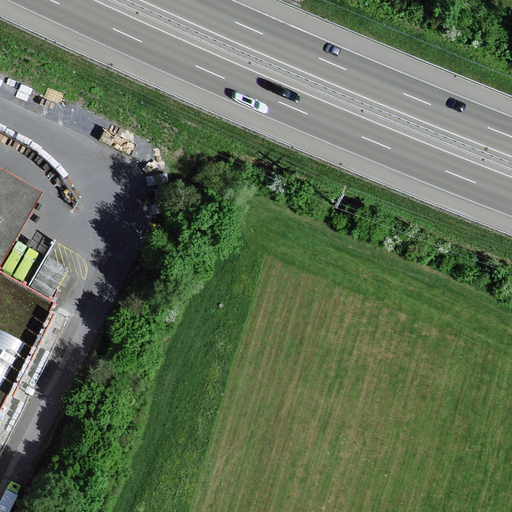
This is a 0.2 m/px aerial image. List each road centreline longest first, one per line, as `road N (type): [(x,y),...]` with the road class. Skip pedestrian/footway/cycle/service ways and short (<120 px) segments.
road 1 (motorway): [(44,0),(195,73),(511,201)]
road 2 (motorway): [(511,137),(183,0)]
